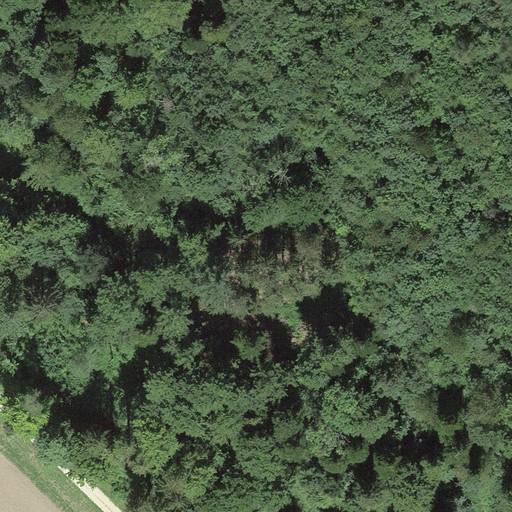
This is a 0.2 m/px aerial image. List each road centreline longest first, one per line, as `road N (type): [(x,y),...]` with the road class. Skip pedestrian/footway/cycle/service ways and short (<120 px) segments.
road 1 (track): [(511,215),(435,87),(412,0)]
road 2 (track): [(0,408),(106,511)]
